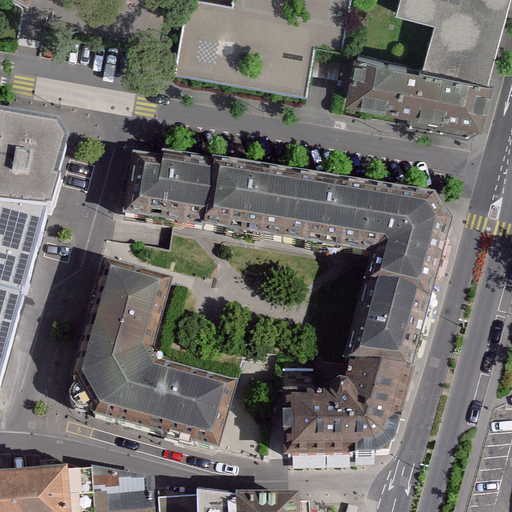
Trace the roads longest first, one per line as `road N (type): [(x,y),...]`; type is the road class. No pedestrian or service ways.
road 1 (residential): [(106,98),(500,178)]
road 2 (residential): [(23,434),(216,478),(396,485)]
road 3 (residential): [(106,98),(23,434)]
road 4 (secondary): [(427,511),(504,229),(500,178)]
road 5 (secondary): [(500,178),(474,222),(396,485)]
